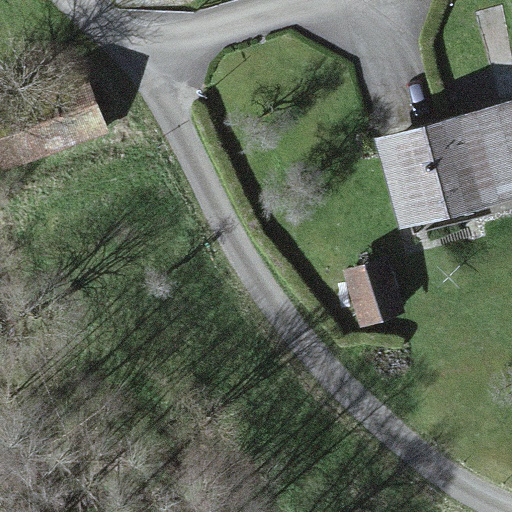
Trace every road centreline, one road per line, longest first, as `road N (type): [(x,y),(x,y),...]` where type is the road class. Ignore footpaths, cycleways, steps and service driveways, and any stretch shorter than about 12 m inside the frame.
road 1 (track): [(130,56),(284,331),(378,433),(504,511)]
road 2 (residential): [(343,0),(130,56),(74,0)]
